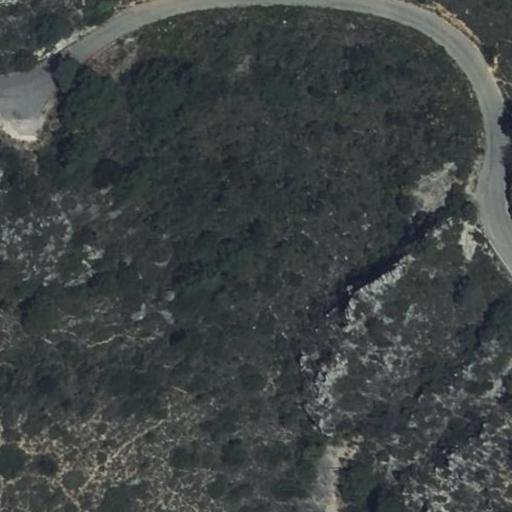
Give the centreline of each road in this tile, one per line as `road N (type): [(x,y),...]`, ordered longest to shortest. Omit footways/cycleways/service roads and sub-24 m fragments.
road 1 (tertiary): [(339,0),(419,20),(478,77),(497,128),(493,200),(511,247)]
road 2 (tertiary): [(0,89),(53,77),(119,22),(190,0)]
